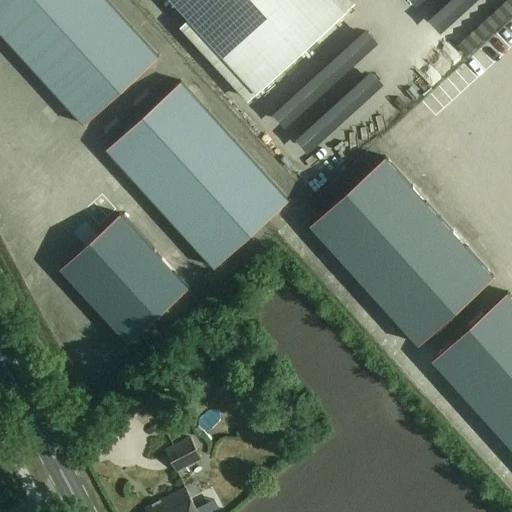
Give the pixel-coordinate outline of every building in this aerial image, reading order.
[(156,54),(106,0),(0,0),(0,32),(81,122),(156,54)] [(345,9),(336,0),(174,0),(256,90),(345,9)] [(417,15),(435,0),(407,0),(406,1),(417,15)] [(287,200),(180,82),(107,149),(213,267),(287,200)] [(372,168),(297,237),(406,356),(481,288),(372,168)] [(122,212),(62,267),(130,341),(190,287),(122,212)] [(511,322),(511,321),(435,388),(511,473),(511,322)] [(212,411),(197,425),(210,438),(224,424),(212,411)] [(202,458),(190,436),(166,449),(178,471),(202,458)] [(199,511),(186,486),(147,507),(149,511),(199,511)]
